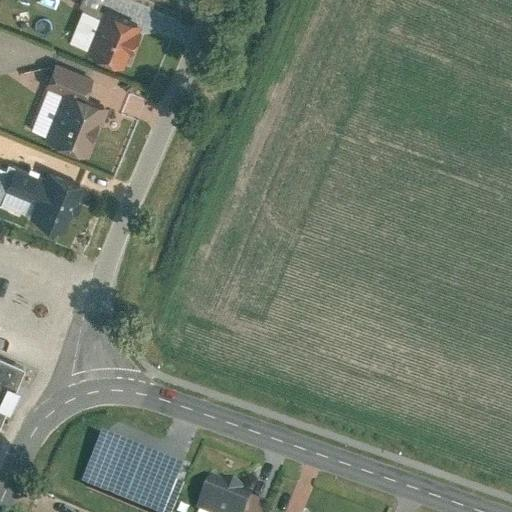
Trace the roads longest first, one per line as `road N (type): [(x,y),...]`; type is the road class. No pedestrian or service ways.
road 1 (unclassified): [(98,392),(98,284),(210,0)]
road 2 (tertiary): [(98,392),(174,400),(489,511)]
road 3 (tertiary): [(0,510),(35,431),(55,409),(98,392)]
